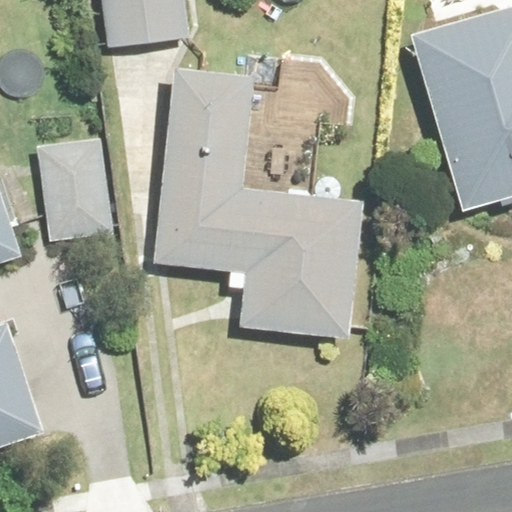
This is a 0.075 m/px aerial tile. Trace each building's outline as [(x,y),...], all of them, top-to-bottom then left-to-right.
[(110,0),(29,0),(42,102),(122,92),(110,0)] [(511,0),(503,0),(501,36),(511,37),(511,0)] [(466,51),(346,79),(389,260),(509,232),(505,215),(511,213),(511,94),(478,102),(466,51)] [(108,292),(207,305),(199,397),(309,406),(323,241),(229,232),(245,108),(134,93),(108,292)] [(111,240),(105,148),(47,151),(52,243),(111,240)] [(40,187),(0,187),(0,282),(42,281),(40,187)] [(0,453),(43,440),(9,334),(0,336),(0,453)]
